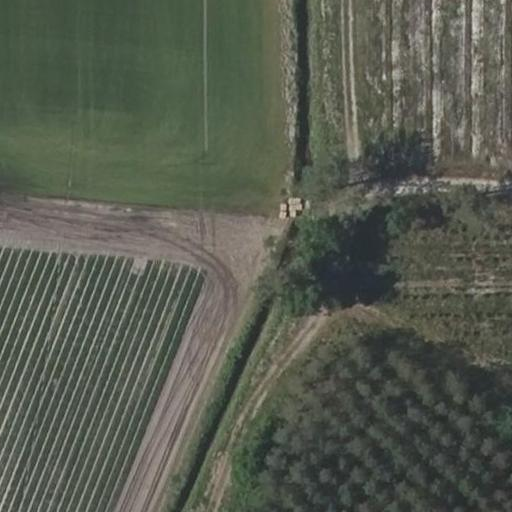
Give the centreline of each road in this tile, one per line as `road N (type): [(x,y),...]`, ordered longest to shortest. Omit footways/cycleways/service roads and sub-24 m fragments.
road 1 (track): [(511,198),(321,200),(0,174)]
road 2 (track): [(376,200),(370,0)]
